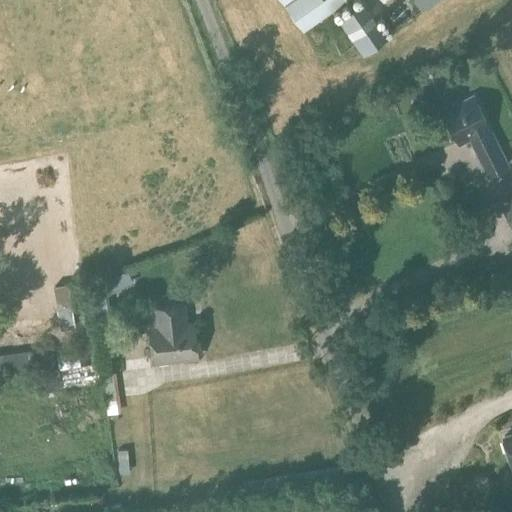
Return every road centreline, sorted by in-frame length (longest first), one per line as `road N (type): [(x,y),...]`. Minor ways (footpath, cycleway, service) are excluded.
road 1 (unclassified): [(393,511),(200,0)]
road 2 (unknown): [(388,498),(423,449),(511,395)]
